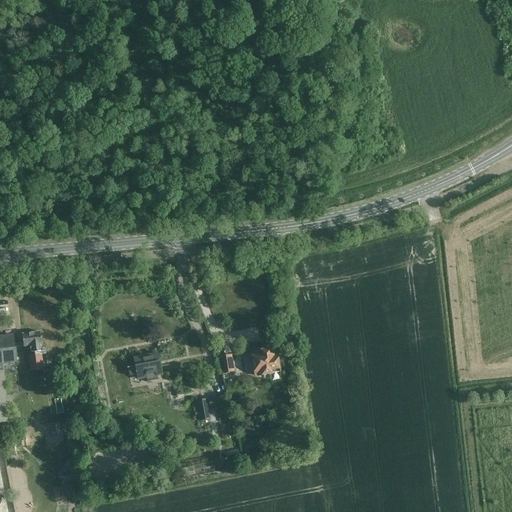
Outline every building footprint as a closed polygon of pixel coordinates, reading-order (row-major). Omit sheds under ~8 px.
[(40,331),(22,334),(23,347),(30,346),(30,353),(34,352),(35,354),(28,355),(30,370),(43,369),(41,351),(42,351),(41,344),(40,331)] [(15,362),(12,335),(0,336),(0,364),(1,364),(2,364),(15,362)] [(258,376),(279,372),(276,354),(274,355),(273,349),(256,352),(256,353),(250,354),(254,376),(258,375),(258,376)] [(135,366),(127,367),(129,376),(137,375),(137,379),(145,377),(146,382),(157,380),(156,375),(161,374),(157,353),(133,358),(135,366)] [(221,374),(233,372),(231,355),(219,357),(221,374)] [(0,423),(9,423),(2,364),(1,364),(0,364),(0,423)] [(203,441),(213,439),(206,400),(196,402),(203,441)] [(73,482),(60,484),(63,497),(75,495),(73,482)]
